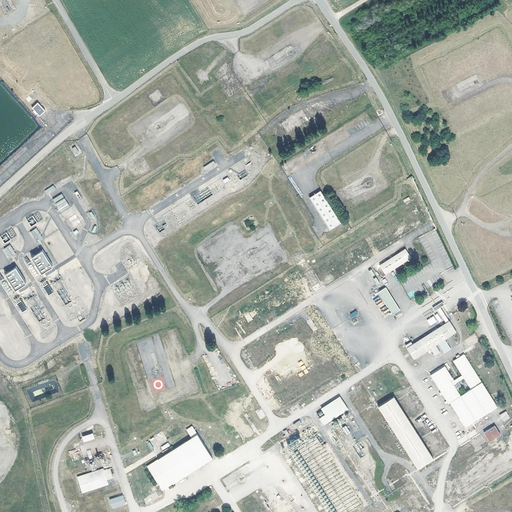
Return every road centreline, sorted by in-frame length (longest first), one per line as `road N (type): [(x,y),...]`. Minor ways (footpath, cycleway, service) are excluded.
road 1 (unclassified): [(318,0),(391,115),(511,376)]
road 2 (unclassified): [(0,193),(72,128),(185,49),(248,30),(296,0)]
